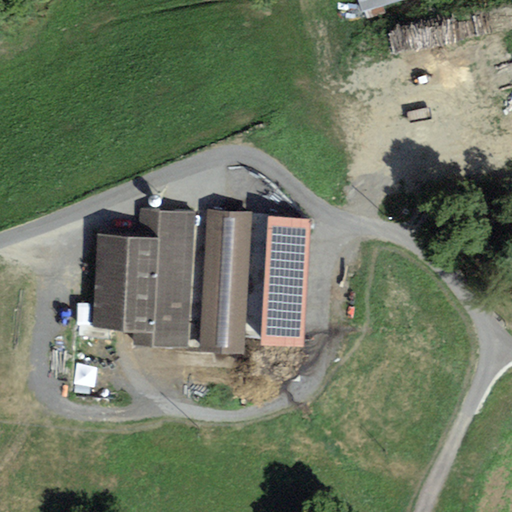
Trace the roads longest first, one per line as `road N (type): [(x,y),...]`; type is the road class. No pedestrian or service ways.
road 1 (unclassified): [(511,348),(422,246),(319,212),(265,159),(239,151),(206,157),(0,241)]
road 2 (track): [(502,342),(423,511)]
